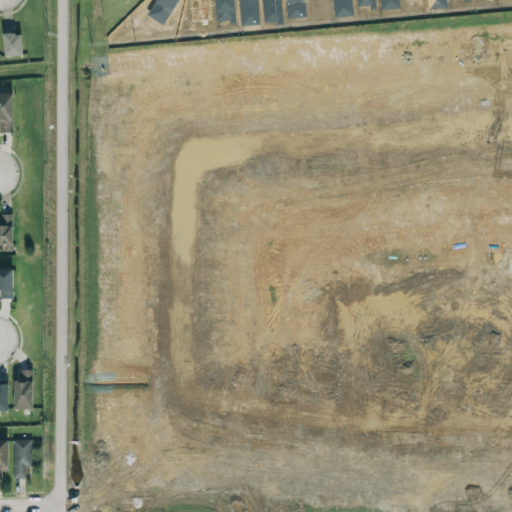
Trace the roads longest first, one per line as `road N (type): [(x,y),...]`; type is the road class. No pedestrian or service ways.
road 1 (residential): [(511,123),(186,157),(187,393),(352,417),(511,423)]
road 2 (residential): [(63,0),(61,504)]
road 3 (residential): [(511,302),(355,306),(352,417)]
road 4 (residential): [(61,504),(188,503),(253,511)]
